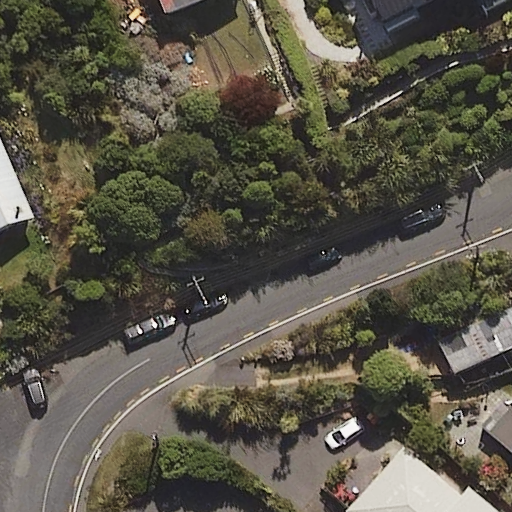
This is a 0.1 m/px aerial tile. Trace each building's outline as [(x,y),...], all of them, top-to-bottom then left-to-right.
[(162,0),(169,12),(195,0),(162,0)] [(356,0),(360,7),(372,0),(373,0),(386,22),(427,0),(476,0),(482,10),(500,0),(356,0)] [(0,224),(31,212),(0,136),(0,224)] [(455,371),(511,345),(511,304),(440,336),(455,371)] [(511,384),(479,424),(511,451),(511,384)] [(501,511),(468,485),(461,494),(404,445),(349,510),(351,511),(501,511)]
